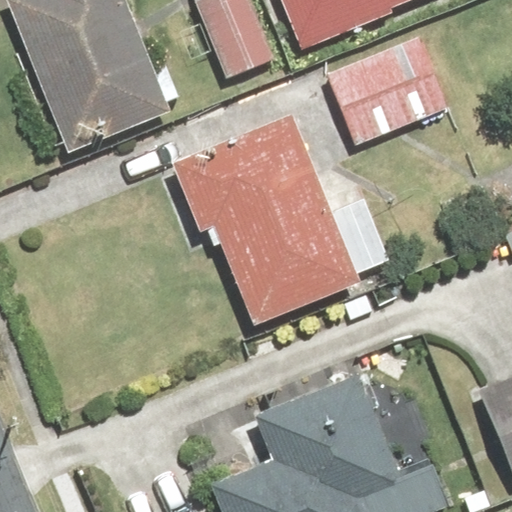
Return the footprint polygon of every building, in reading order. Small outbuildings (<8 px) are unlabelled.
[(141,0),(7,0),(69,146),(183,98),(141,0)] [(264,0),(202,0),(197,2),(227,80),(286,57),(264,0)] [(289,0),(306,40),(402,0),(289,0)] [(422,37),(332,72),(360,144),(450,110),(422,37)] [(300,126),(194,177),(265,323),(371,272),(300,126)] [(208,449),(234,511),(444,511),(387,374),(208,449)] [(511,383),(486,399),(511,468),(511,383)]
